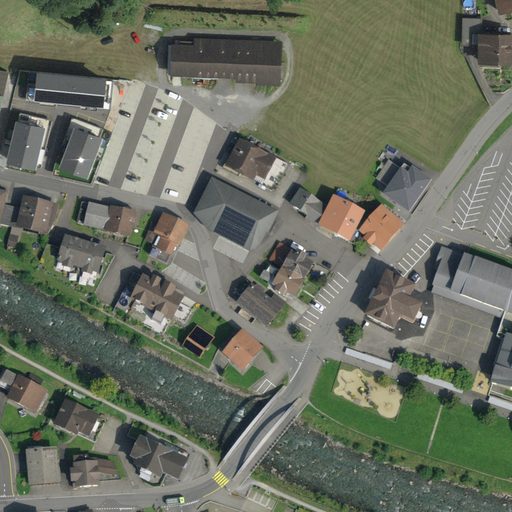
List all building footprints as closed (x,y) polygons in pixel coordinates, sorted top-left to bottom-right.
[(511,0),(495,0),(499,13),(511,10),(511,0)] [(470,44),(470,30),(481,30),(481,23),(463,22),(463,44),(470,44)] [(511,51),(511,36),(480,36),(480,62),(511,63),(511,51)] [(279,47),(168,43),(167,81),(278,84),(279,47)] [(105,80),(38,73),(36,98),(102,105),(105,80)] [(17,121),(12,141),(39,148),(44,128),(17,121)] [(12,141),(7,162),(34,168),(39,148),(12,141)] [(276,164),(237,145),(223,173),(261,192),(276,164)] [(405,169),(385,198),(409,214),(429,185),(405,169)] [(276,218),(212,187),(195,222),(216,232),(246,247),(258,253),(276,218)] [(324,212),(297,194),(286,211),(313,229),(324,212)] [(53,209),(25,203),(20,230),(47,235),(53,209)] [(360,219),(329,203),(315,232),(346,248),(360,219)] [(134,217),(90,207),(85,226),(130,236),(134,217)] [(383,212),(363,234),(380,250),(400,228),(383,212)] [(184,230),(165,221),(149,253),(168,262),(184,230)] [(78,269),(85,248),(67,242),(60,264),(78,269)] [(97,275),(103,253),(85,248),(78,269),(97,275)] [(454,254),(442,250),(436,268),(440,269),(434,287),(511,315),(511,338),(507,337),(492,383),(511,389),(511,272),(507,271),(507,273),(454,253),(454,254)] [(314,266),(294,254),(285,270),(304,282),(314,266)] [(304,282),(285,270),(275,287),(294,298),(304,282)] [(388,279),(367,319),(393,332),(399,320),(404,322),(412,306),(407,304),(413,292),(388,279)] [(183,301),(143,280),(132,301),(172,322),(183,301)] [(280,310),(253,289),(241,304),(269,325),(280,310)] [(211,340),(197,330),(185,347),(200,357),(211,340)] [(260,352),(244,337),(227,356),(243,370),(260,352)] [(44,396),(16,382),(6,403),(33,416),(44,396)] [(95,420),(63,407),(53,433),(74,441),(76,436),(86,440),(95,420)] [(182,465),(141,444),(133,462),(143,467),(139,474),(155,482),(159,474),(174,482),(182,465)] [(55,455),(30,456),(32,485),(57,483),(55,455)] [(93,467),(71,470),(74,491),(96,489),(93,467)]
